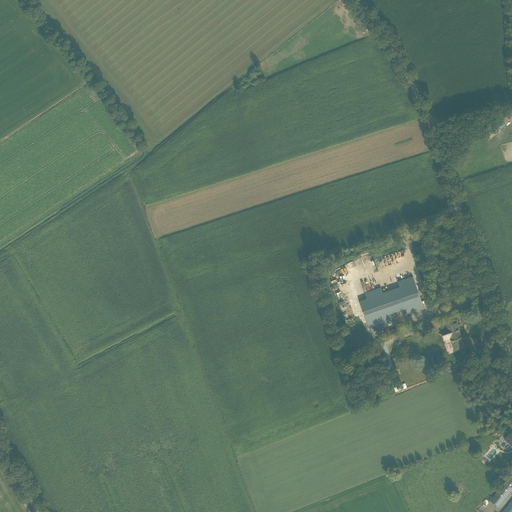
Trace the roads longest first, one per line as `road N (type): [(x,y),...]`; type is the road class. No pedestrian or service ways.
road 1 (unclassified): [(511,361),(431,123)]
road 2 (unclassified): [(431,123),(391,46),(352,0)]
